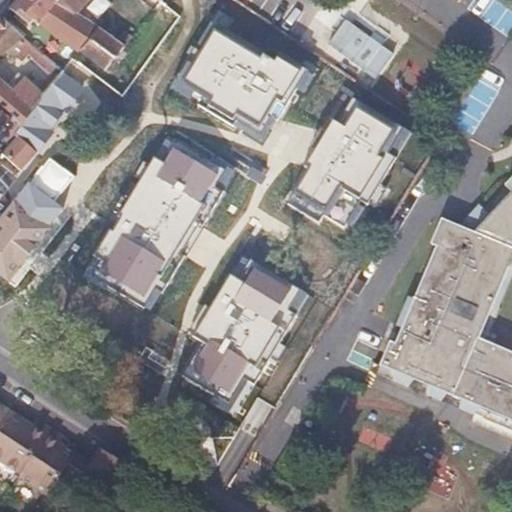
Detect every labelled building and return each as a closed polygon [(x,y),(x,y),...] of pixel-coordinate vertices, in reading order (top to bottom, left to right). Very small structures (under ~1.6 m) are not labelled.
[(77,14),(59,0),(21,0),(12,10),(31,24),(34,19),(68,45),(79,52),(98,29),(77,14)] [(89,0),(59,0),(77,14),(89,0)] [(32,44),(23,36),(4,18),(0,21),(0,54),(7,49),(20,57),(32,44)] [(345,19),(328,44),(375,77),(392,52),(345,19)] [(211,22),(171,91),(262,142),(305,66),(279,51),(275,58),(211,22)] [(120,53),(133,37),(125,31),(117,42),(98,29),(79,52),(80,52),(105,71),(115,60),(116,61),(118,57),(117,56),(120,53)] [(48,49),(31,34),(23,36),(32,44),(44,54),(48,49)] [(74,59),(53,43),(48,49),(44,54),(64,71),(73,60),(74,59)] [(7,87),(0,80),(0,57),(0,110),(20,128),(45,97),(26,79),(14,92),(7,87)] [(103,84),(73,60),(64,71),(62,75),(83,90),(76,100),(86,108),(103,84)] [(14,92),(26,79),(19,73),(7,87),(14,92)] [(36,154),(53,132),(50,131),(54,126),(53,125),(59,116),(60,116),(64,111),(67,112),(83,90),(62,75),(45,97),(20,128),(15,136),(36,154)] [(349,98),(285,202),(319,223),(325,214),(351,230),(409,134),(349,98)] [(20,128),(0,110),(0,140),(1,142),(6,136),(12,142),(8,147),(2,154),(21,171),(36,154),(15,136),(20,128)] [(12,142),(6,136),(1,142),(8,147),(12,142)] [(224,170),(170,137),(88,269),(144,303),(155,286),(164,292),(225,193),(214,187),(224,170)] [(444,165),(455,146),(441,138),(430,157),(444,165)] [(0,276),(9,284),(51,228),(49,227),(64,209),(56,203),(74,177),(50,160),(44,168),(42,167),(35,177),(36,178),(31,184),(30,183),(0,221),(0,276)] [(511,352),(480,339),(509,268),(511,269),(511,178),(484,209),(491,215),(474,232),(459,226),(441,219),(430,244),(436,246),(414,300),(408,297),(396,326),(402,328),(395,343),(390,341),(379,366),(394,372),(393,381),(408,387),(413,380),(428,386),(426,395),(441,402),(446,394),(461,401),(459,409),(474,415),(480,408),(511,421),(511,352)] [(474,232),(491,215),(484,209),(479,205),(459,226),(474,232)] [(309,297),(242,256),(193,335),(204,342),(178,383),(233,417),(309,297)] [(56,361),(63,349),(45,339),(38,350),(56,361)] [(0,429),(11,412),(0,404),(0,429)] [(511,421),(480,408),(474,415),(511,431),(511,421)] [(0,461),(21,475),(51,429),(37,420),(33,426),(11,412),(0,429),(0,461)] [(61,475),(75,453),(60,444),(64,438),(51,429),(21,475),(19,477),(48,496),(61,475)] [(105,500),(125,466),(98,451),(91,463),(79,482),(86,487),(105,500)] [(79,482),(91,463),(75,453),(61,475),(77,485),(79,482)] [(71,511),(86,487),(79,482),(77,485),(60,511),(71,511)]
